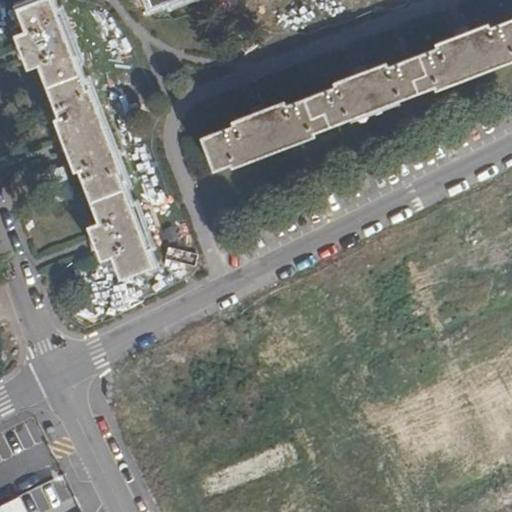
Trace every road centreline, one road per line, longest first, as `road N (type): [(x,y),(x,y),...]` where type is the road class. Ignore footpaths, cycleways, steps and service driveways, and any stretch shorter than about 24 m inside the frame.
road 1 (residential): [(55,373),(511,150)]
road 2 (residential): [(55,373),(0,229)]
road 3 (residential): [(55,373),(123,511)]
